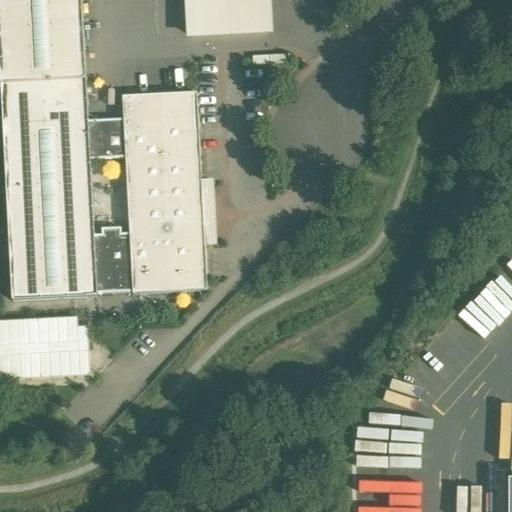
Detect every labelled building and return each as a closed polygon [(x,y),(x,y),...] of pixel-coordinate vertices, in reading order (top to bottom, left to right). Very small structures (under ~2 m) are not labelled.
[(0,0),(0,63),(1,87),(86,82),(82,0),(0,0)] [(267,0),(188,0),(191,36),(269,32),(267,0)] [(86,82),(1,87),(13,302),(98,298),(98,295),(95,237),(91,161),(89,123),(86,82)] [(197,94),(123,98),(124,121),(126,159),(130,235),(133,293),(133,296),(207,292),(197,94)] [(124,121),(89,123),(91,161),(126,159),(124,121)] [(121,229),(102,230),(102,237),(95,237),(98,295),(133,293),(130,235),(121,236),(121,229)] [(0,381),(92,378),(90,352),(80,353),(79,320),(0,323),(0,381)]
